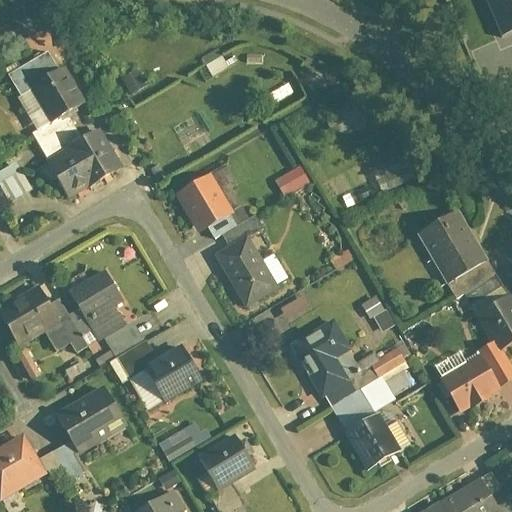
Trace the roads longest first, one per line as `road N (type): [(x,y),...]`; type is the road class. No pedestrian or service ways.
road 1 (residential): [(122,207),(145,216),(326,511)]
road 2 (residential): [(287,0),(350,37),(450,137),(511,228)]
road 3 (residential): [(511,429),(365,511)]
road 4 (residential): [(0,273),(122,207)]
